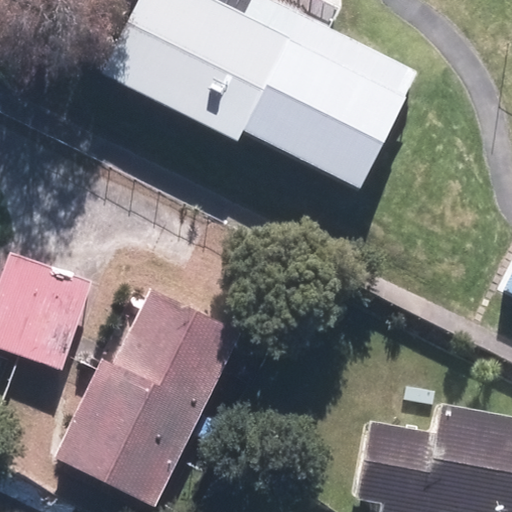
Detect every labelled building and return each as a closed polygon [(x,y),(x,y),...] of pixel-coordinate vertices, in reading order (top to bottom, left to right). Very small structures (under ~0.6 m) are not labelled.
[(247,132),(365,189),(421,74),(331,30),(270,0),(142,0),(103,77),(241,143),(247,132)] [(0,288),(0,353),(62,374),(91,287),(10,259),(0,288)] [(511,272),(503,291),(511,295),(511,272)] [(56,454),(156,503),(243,328),(151,283),(114,358),(105,354),(56,454)] [(442,511),(443,509),(461,511),(511,511),(511,409),(441,398),(436,428),(372,416),(357,494),(381,498),(378,511),(442,511)]
